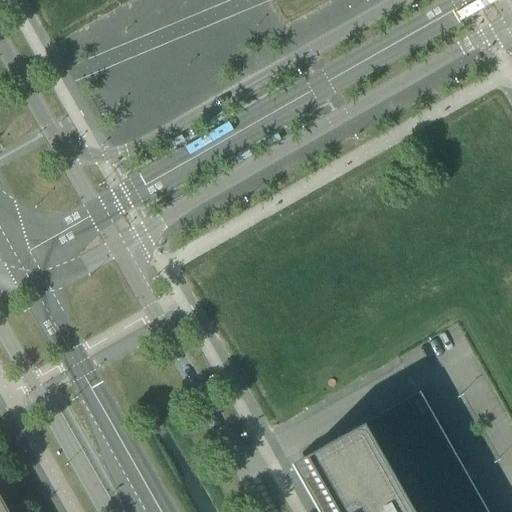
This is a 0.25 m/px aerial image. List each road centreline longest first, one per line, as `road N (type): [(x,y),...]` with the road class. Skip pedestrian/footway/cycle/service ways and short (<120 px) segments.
road 1 (tertiary): [(116,246),(511,20)]
road 2 (tertiary): [(400,0),(147,145),(65,156)]
road 3 (unclassified): [(261,511),(116,246)]
road 4 (tertiary): [(0,330),(105,511)]
road 5 (tertiary): [(65,156),(0,44)]
road 6 (tertiary): [(0,277),(58,277),(116,246)]
